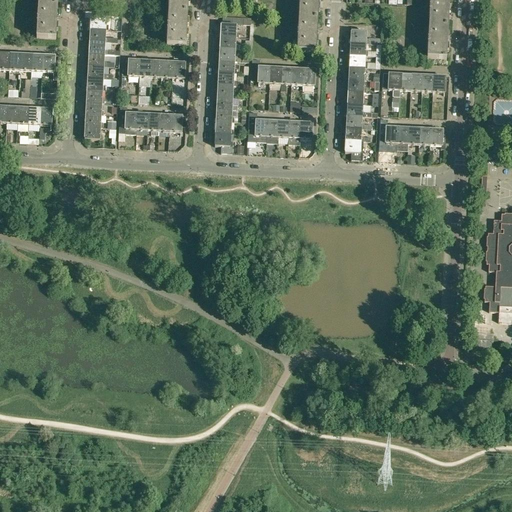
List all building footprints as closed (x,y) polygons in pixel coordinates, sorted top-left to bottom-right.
[(169,0),(169,13),(188,14),(188,0),(169,0)] [(318,21),(319,1),(319,0),(300,0),(299,20),(318,21)] [(431,0),(430,27),(449,28),(450,0),(431,0)] [(57,40),(59,7),(39,6),(37,39),(57,40)] [(91,31),(106,32),(108,32),(109,27),(106,27),(107,20),(111,20),(111,13),(97,12),(97,19),(92,19),(91,31)] [(187,47),(188,14),(169,13),(167,46),(187,47)] [(244,19),(223,18),(223,25),(222,25),(221,38),(236,39),(239,39),(239,34),(237,34),(237,26),(244,26),(244,19)] [(316,54),(318,21),(299,20),(297,53),(316,54)] [(447,61),(449,33),(449,28),(430,27),(428,60),(447,61)] [(106,32),(91,31),(90,44),(105,45),(118,45),(118,40),(106,40),(106,32)] [(351,33),(351,45),(366,46),(381,46),(381,40),(369,39),(369,41),(367,41),(367,33),(351,33)] [(236,46),(236,39),(221,38),(220,50),(236,51),(238,51),(238,46),(236,46)] [(105,45),(90,44),(90,56),(105,57),(107,57),(107,51),(105,51),(105,45)] [(366,53),(366,46),(351,45),(350,57),(366,58),(368,58),(368,53),(366,53)] [(220,63),(235,64),(238,64),(238,58),(235,58),(236,51),(220,50),(220,63)] [(0,71),(10,72),(10,55),(0,54),(0,71)] [(22,56),(10,55),(10,72),(21,73),(22,56)] [(33,57),(22,56),(21,73),(32,73),(33,57)] [(105,57),(90,56),(89,69),(104,70),(104,69),(106,70),(106,69),(110,69),(111,64),(104,64),(105,57)] [(32,73),(43,74),(44,57),(33,57),(32,73)] [(58,58),(44,57),(43,74),(53,74),(53,82),(57,82),(58,58)] [(365,65),(366,58),(350,57),(350,69),(365,70),(367,70),(368,65),(365,65)] [(174,60),(174,64),(173,81),(184,81),(185,65),(178,65),(178,60),(174,60)] [(140,79),(141,63),(130,62),(129,78),(140,79)] [(151,89),(151,79),(152,63),(141,63),(140,79),(139,88),(151,89)] [(163,64),(152,63),(151,79),(162,80),(163,64)] [(235,75),(235,76),(237,76),(237,71),(235,70),(235,64),(220,63),(219,75),(235,75)] [(162,80),(173,81),(174,64),(163,64),(162,80)] [(104,76),(104,70),(89,69),(88,81),(103,82),(103,81),(106,81),(111,82),(119,82),(119,77),(104,76)] [(259,85),(270,86),(271,70),(260,69),(259,85)] [(350,69),(349,82),(365,82),(367,83),(367,77),(365,77),(365,70),(350,69)] [(282,70),(271,70),(270,86),(281,86),(282,70)] [(293,71),(282,70),(281,86),(292,87),(293,71)] [(292,87),(303,88),(304,71),(293,71),(292,87)] [(315,72),(304,71),(303,88),(315,88),(315,72)] [(234,83),(235,76),(235,75),(219,75),(218,87),(234,88),(241,88),(242,83),(234,83)] [(384,75),(383,91),(394,92),(394,98),(400,99),(401,92),(402,76),(384,75)] [(401,92),(412,93),(412,76),(402,76),(401,92)] [(423,77),(412,76),(412,93),(422,93),(423,77)] [(422,93),(434,94),(434,78),(423,77),(422,93)] [(446,78),(434,78),(434,94),(445,94),(446,78)] [(103,89),(103,82),(88,81),(88,93),(103,94),(105,94),(105,89),(103,89)] [(118,94),(119,82),(111,82),(111,88),(113,88),(112,93),(118,94)] [(364,90),(365,82),(349,82),(348,94),(364,95),(366,95),(366,90),(364,90)] [(218,99),(233,100),(236,100),(236,95),(234,95),(234,88),(218,87),(218,99)] [(102,101),(103,94),(88,93),(87,105),(102,106),(104,106),(104,101),(102,101)] [(348,94),(348,106),(363,107),(366,107),(366,102),(364,102),(364,95),(348,94)] [(233,107),(233,100),(218,99),(217,111),(233,112),(235,112),(236,107),(233,107)] [(87,118),(102,118),(104,119),(104,113),(102,113),(102,106),(87,105),(87,118)] [(363,114),(363,107),(348,106),(347,118),(363,119),(378,120),(378,115),(363,114)] [(137,134),(137,132),(138,116),(127,115),(127,108),(121,108),(120,131),(126,132),(126,136),(136,137),(136,140),(137,140),(137,134)] [(18,110),(7,109),(6,125),(18,126),(18,110)] [(18,110),(18,126),(29,127),(30,110),(18,110)] [(29,127),(40,127),(41,111),(30,110),(29,127)] [(52,111),(41,111),(40,127),(39,139),(44,140),(45,127),(51,128),(52,116),(52,111)] [(232,119),(233,112),(217,111),(217,123),(232,124),(235,124),(235,119),(232,119)] [(256,139),(267,139),(268,123),(257,122),(257,116),(250,115),(249,132),(257,132),(256,139)] [(142,116),(138,116),(137,132),(148,133),(149,117),(142,116)] [(159,134),(160,117),(149,117),(148,133),(151,133),(151,137),(159,138),(159,134)] [(159,134),(170,134),(171,118),(160,117),(159,134)] [(101,125),(102,118),(87,118),(86,130),(101,130),(103,131),(104,126),(101,125)] [(183,118),(171,118),(170,134),(182,135),(182,129),(185,129),(186,118),(183,118)] [(363,126),(363,119),(347,118),(347,131),(362,131),(370,132),(370,127),(363,126)] [(300,147),(300,141),(301,124),(296,124),(296,120),(291,120),(290,124),(289,140),(289,146),(300,147)] [(116,122),(108,122),(107,129),(116,130),(116,122)] [(232,132),(232,124),(217,123),(216,136),(234,137),(234,132),(232,132)] [(279,123),(268,123),(267,139),(267,145),(278,146),(279,140),(279,123)] [(290,124),(279,123),(279,140),(289,140),(290,124)] [(313,125),(301,124),(300,141),(312,141),(313,125)] [(100,138),(101,130),(86,130),(85,142),(103,143),(103,138),(100,138)] [(398,152),(398,146),(399,130),(381,130),(380,144),(387,145),(387,152),(398,152)] [(410,131),(399,130),(398,146),(409,147),(410,131)] [(347,131),(346,143),(362,144),(364,144),(367,144),(368,138),(362,138),(362,131),(347,131)] [(421,131),(410,131),(409,147),(420,147),(421,131)] [(431,148),(431,132),(421,131),(420,147),(431,148)] [(443,132),(431,132),(431,148),(442,148),(441,151),(445,151),(445,152),(446,152),(447,132),(443,132)] [(233,156),(234,144),(234,137),(216,136),(215,148),(222,149),(222,156),(233,156)] [(361,151),(362,144),(346,143),(345,155),(352,155),(351,162),(363,163),(363,151),(361,151)] [(511,216),(502,216),(502,223),(494,223),(494,236),(489,236),(487,266),(489,267),(489,274),(497,274),(496,289),(486,288),(485,304),(490,304),(489,314),(499,315),(499,325),(511,325),(511,216)]
